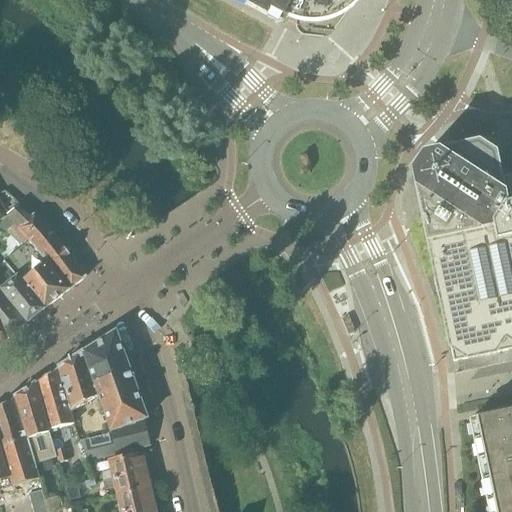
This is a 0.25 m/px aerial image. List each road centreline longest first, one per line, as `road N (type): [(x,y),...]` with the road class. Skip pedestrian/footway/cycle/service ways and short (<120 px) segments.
road 1 (tertiary): [(418,511),(407,383),(376,279),(345,217)]
road 2 (residential): [(193,511),(161,384),(125,291)]
road 3 (tertiary): [(274,125),(141,0)]
road 4 (residential): [(0,163),(69,214),(125,291)]
road 5 (residential): [(125,291),(269,199)]
road 6 (residential): [(125,291),(0,377)]
